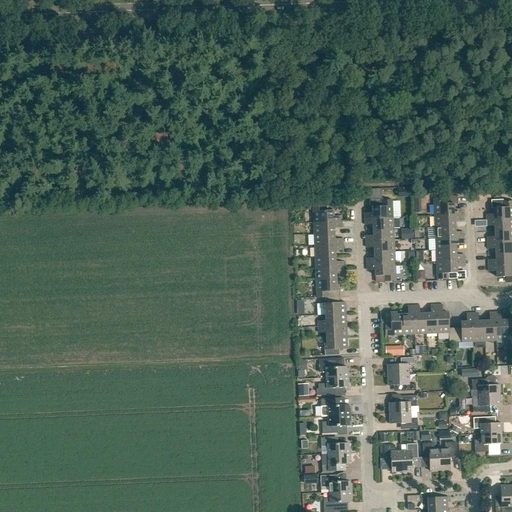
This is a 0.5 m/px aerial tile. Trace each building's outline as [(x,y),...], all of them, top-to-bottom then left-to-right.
[(457,195),(443,196),(444,198),(433,199),(434,217),(462,215),(462,210),(454,210),(454,204),(457,204),(457,195)] [(372,213),(364,213),(365,219),(393,218),(392,200),(382,201),(382,198),(369,199),(370,207),(372,207),(372,213)] [(494,214),(486,215),(486,221),(511,219),(511,201),(503,202),(503,200),(491,201),(491,209),(494,209),(494,214)] [(323,203),(323,205),(313,206),(313,224),(342,222),(341,217),(333,217),(333,211),(336,211),(335,203),(323,203)] [(462,215),(434,217),(435,228),(455,227),(455,222),(463,221),(462,215)] [(393,218),(365,219),(365,225),(373,225),(373,230),(393,230),(393,218)] [(511,219),(486,221),(486,226),(494,226),(495,232),(511,230),(511,219)] [(334,234),(334,229),(342,228),(342,222),(313,224),(314,235),(334,234)] [(455,227),(435,228),(435,239),(463,238),(463,232),(455,233),(455,227)] [(401,238),(411,238),(411,229),(401,229),(401,238)] [(373,230),(373,236),(365,236),(366,242),(394,241),(393,230),(373,230)] [(495,237),(487,238),(487,243),(511,242),(511,230),(495,232),(495,237)] [(334,234),(314,235),(314,246),(343,245),(342,239),(334,240),(334,234)] [(456,244),(464,244),(463,238),(435,239),(436,251),(456,250),(456,244)] [(394,241),(366,242),(366,248),(374,247),(374,253),(394,252),(394,241)] [(511,242),(487,243),(487,249),(495,249),(496,254),(511,253),(511,242)] [(343,245),(314,246),(315,258),(335,257),(335,251),(343,251),(343,245)] [(456,250),(436,251),(436,262),(464,261),(464,255),(456,255),(456,250)] [(374,259),(366,259),(367,265),(395,264),(394,252),(374,253),(374,259)] [(511,253),(496,254),(496,260),(488,260),(488,266),(511,265),(511,253)] [(335,257),(315,258),(315,269),(344,268),(343,262),(335,262),(335,257)] [(464,261),(436,262),(437,280),(457,279),(457,267),(465,267),(464,261)] [(395,264),(367,265),(367,271),(375,270),(375,276),(376,282),(396,281),(395,264)] [(511,265),(488,266),(488,272),(496,272),(497,278),(506,277),(507,283),(511,282),(511,265)] [(344,268),(315,269),(316,281),(336,280),(336,274),(344,274),(344,268)] [(336,280),(316,281),(317,298),(327,298),(339,297),(339,285),(336,285),(336,280)] [(339,297),(327,298),(327,304),(322,304),(323,310),(325,310),(325,316),(346,315),(345,303),(340,303),(339,297)] [(455,343),(455,328),(449,329),(448,313),(442,313),(442,305),(436,306),(437,334),(448,333),(449,343),(455,343)] [(419,306),(413,307),(414,335),(426,334),(425,314),(419,314),(419,306)] [(430,314),(425,314),(426,334),(437,334),(436,306),(430,306),(430,314)] [(408,315),(402,315),(403,335),(414,335),(413,307),(407,307),(408,315)] [(397,313),(384,313),(385,336),(403,335),(402,315),(397,315),(397,313)] [(489,321),(484,321),(485,342),(496,341),(495,313),(489,313),(489,321)] [(495,313),(496,341),(508,341),(508,347),(511,347),(511,329),(507,330),(507,320),(501,321),(501,313),(495,313)] [(461,328),(455,328),(455,343),(473,342),(472,314),(466,314),(466,322),(461,322),(461,328)] [(485,342),(484,321),(478,322),(478,314),(472,314),(473,342),(485,342)] [(325,321),(318,321),(318,327),(346,326),(346,315),(325,316),(325,321)] [(346,326),(318,327),(318,333),(326,333),(326,338),(347,337),(346,326)] [(326,344),(324,344),(325,356),(339,356),(339,350),(347,349),(347,337),(326,338),(326,344)] [(402,345),(384,346),(384,356),(403,355),(402,345)] [(400,359),(401,365),(387,365),(387,376),(409,375),(408,365),(414,364),(414,358),(400,359)] [(326,378),(348,377),(348,370),(347,371),(347,367),(334,368),(333,360),(319,360),(319,373),(326,373),(326,378)] [(476,377),(476,369),(459,368),(459,377),(476,377)] [(409,375),(387,376),(388,386),(402,386),(402,392),(416,391),(415,385),(409,385),(409,375)] [(326,384),(318,385),(318,389),(316,389),(316,396),(335,395),(335,389),(348,388),(347,384),(349,384),(348,377),(326,378),(326,384)] [(485,380),(471,380),(472,391),(478,391),(478,397),(500,396),(499,385),(485,386),(485,380)] [(298,396),(308,396),(308,385),(298,385),(298,396)] [(402,403),(389,403),(389,414),(410,413),(410,407),(416,407),(416,396),(402,397),(402,403)] [(478,397),(479,407),(472,407),(473,413),(487,413),(486,407),(500,406),(500,396),(478,397)] [(344,399),(321,400),(322,417),(328,417),(350,416),(350,409),(349,409),(348,405),(344,405),(344,399)] [(410,413),(389,414),(390,424),(403,424),(404,430),(417,429),(417,418),(411,419),(410,413)] [(328,417),(328,422),(322,422),(322,434),(337,433),(337,427),(349,426),(349,423),(351,423),(350,416),(328,417)] [(487,418),(473,418),(473,429),(480,429),(480,435),(501,434),(501,423),(487,424),(487,418)] [(480,440),(474,441),(475,453),(495,452),(495,444),(502,444),(501,434),(480,435),(480,440)] [(335,437),(320,438),(321,455),(350,454),(350,447),(348,447),(348,443),(335,444),(335,437)] [(439,450),(440,471),(450,470),(450,457),(456,456),(455,443),(444,443),(444,449),(439,450)] [(411,445),(411,451),(401,451),(402,473),(412,472),(412,458),(418,458),(417,444),(411,445)] [(440,471),(439,450),(433,450),(433,444),(422,444),(423,458),(429,458),(430,471),(440,471)] [(395,445),(384,446),(385,459),(391,459),(391,473),(402,473),(401,451),(395,452),(395,445)] [(321,455),(322,472),(345,471),(345,465),(349,464),(349,461),(350,461),(350,454),(321,455)] [(317,475),(305,476),(305,484),(317,484),(317,475)] [(337,476),(320,476),(321,488),(329,487),(329,493),(352,492),(351,485),(350,485),(350,482),(337,482),(337,476)] [(511,511),(511,507),(511,486),(500,486),(501,500),(495,500),(495,511),(511,511)] [(352,499),(352,492),(329,493),(330,499),(323,499),(323,511),(338,511),(338,503),(351,503),(351,499),(352,499)] [(449,497),(420,499),(420,504),(428,503),(428,510),(447,509),(447,503),(449,503),(449,497)]
